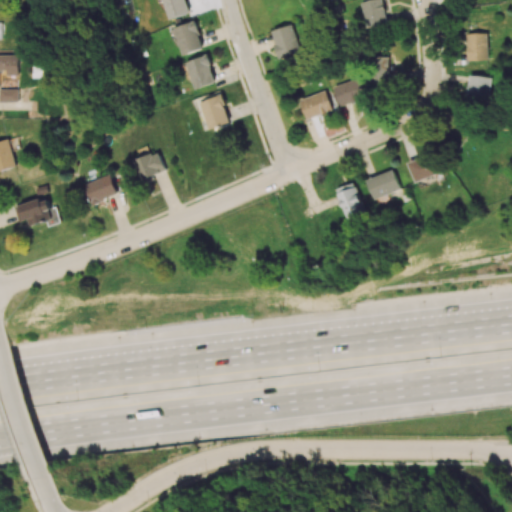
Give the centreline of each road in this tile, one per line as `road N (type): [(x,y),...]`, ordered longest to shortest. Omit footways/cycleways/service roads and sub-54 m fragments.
road 1 (motorway): [(0,437),(511,373)]
road 2 (motorway): [(511,328),(0,392)]
road 3 (residential): [(511,451),(242,453),(188,469),(113,511)]
road 4 (residential): [(294,171),(147,235),(0,286)]
road 5 (residential): [(425,0),(432,80),(425,106),(411,120),(294,171)]
road 6 (residential): [(230,0),(294,171)]
road 7 (residential): [(0,348),(41,477)]
